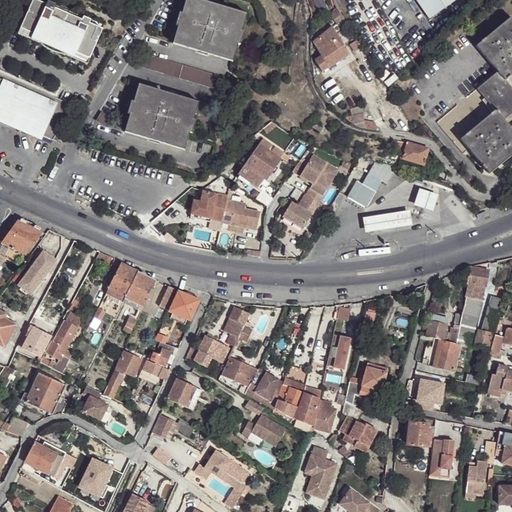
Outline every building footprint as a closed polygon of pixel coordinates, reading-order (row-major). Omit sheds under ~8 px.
[(187,0),(182,0),(170,46),(230,63),(242,15),(187,0)] [(459,0),(414,0),(429,21),(459,0)] [(28,3),(15,33),(84,64),(97,34),(84,28),(85,24),(78,21),(78,22),(77,25),(49,12),(50,10),(50,9),(42,5),(41,8),(28,3)] [(338,6),(330,13),(338,23),(345,18),(338,6)] [(78,22),(50,10),(49,12),(77,25),(78,22)] [(511,77),(511,18),(476,46),(498,73),(506,82),(508,80),(511,77)] [(342,29),(338,23),(332,27),(336,33),(342,29)] [(332,27),(312,43),(321,57),(314,61),(320,71),(349,55),(336,33),(332,27)] [(84,64),(15,33),(12,39),(82,69),(84,64)] [(356,42),(350,46),(353,52),(360,48),(356,42)] [(141,57),(137,70),(216,91),(219,79),(141,57)] [(511,90),(506,82),(498,73),(477,90),(485,99),(495,112),(503,122),(511,114),(511,90)] [(0,120),(33,135),(51,143),(58,132),(64,118),(67,106),(0,75),(0,120)] [(135,87),(122,135),(183,150),(194,102),(135,87)] [(485,99),(477,90),(437,122),(463,155),(468,151),(460,140),(492,114),(483,102),(485,99)] [(495,112),(485,99),(483,102),(492,114),(495,112)] [(349,110),(351,117),(361,114),(359,107),(349,110)] [(460,140),(468,151),(488,176),(511,156),(511,132),(503,122),(495,112),(492,114),(460,140)] [(355,127),(364,123),(361,114),(351,117),(345,119),(355,127)] [(98,116),(93,125),(103,129),(107,120),(98,116)] [(281,134),(283,131),(284,130),(275,125),(272,128),(281,134)] [(263,139),(258,145),(278,160),(282,154),(263,139)] [(407,144),(396,141),(388,154),(402,159),(407,144)] [(423,166),(428,150),(407,144),(402,159),(402,160),(423,166)] [(258,145),(238,173),(244,177),(250,182),(258,187),(264,178),(265,179),(278,160),(258,145)] [(306,180),(313,185),(314,185),(315,183),(327,190),(338,170),(312,155),(308,161),(299,177),(306,180)] [(291,171),(299,177),(308,161),(301,157),(291,171)] [(396,168),(376,162),(362,185),(357,183),(348,199),(364,207),(373,191),(381,196),(393,175),(404,180),(408,173),(396,169),(396,168)] [(311,187),(310,189),(323,196),(327,190),(315,183),(314,185),(313,185),(311,187)] [(323,196),(310,189),(306,195),(305,195),(298,208),(295,206),(290,212),(287,210),(282,218),(303,230),(323,196)] [(439,195),(420,189),(417,198),(414,206),(434,213),(436,204),(439,195)] [(201,193),(199,204),(192,203),(189,220),(205,223),(206,219),(210,220),(222,222),(221,224),(229,226),(243,228),(255,231),(259,212),(243,209),(244,205),(226,201),(226,198),(201,193)] [(363,218),(366,233),(399,228),(412,225),(410,210),(396,213),(363,218)] [(42,232),(18,220),(2,242),(23,253),(26,254),(42,232)] [(2,242),(0,244),(0,255),(2,257),(4,258),(17,265),(23,253),(2,242)] [(43,250),(18,284),(31,293),(56,259),(43,250)] [(112,258),(99,251),(99,252),(96,259),(109,265),(112,258)] [(137,273),(120,265),(105,293),(107,295),(102,304),(108,307),(111,303),(117,306),(119,301),(123,303),(126,298),(137,273)] [(489,271),(470,268),(466,284),(482,286),(485,287),(489,271)] [(157,282),(137,273),(126,298),(145,307),(157,282)] [(169,312),(179,291),(169,288),(159,308),(169,312)] [(481,291),(465,288),(464,297),(481,300),(483,293),(480,292),(481,291)] [(200,300),(179,291),(169,312),(173,314),(187,320),(191,322),(200,300)] [(481,300),(464,297),(461,315),(458,331),(456,345),(471,349),(475,329),(480,303),(481,300)] [(483,331),(493,334),(495,334),(500,321),(500,317),(502,314),(505,300),(493,297),(483,331)] [(126,298),(123,303),(142,312),(145,307),(126,298)] [(79,304),(75,301),(68,312),(73,315),(79,304)] [(243,325),(248,313),(234,307),(222,331),(230,334),(238,337),(241,329),(243,325)] [(103,311),(97,308),(92,317),(99,320),(103,311)] [(348,310),(338,308),(335,320),(345,323),(348,310)] [(373,315),(365,313),(362,326),(370,328),(373,315)] [(187,320),(173,314),(170,320),(184,326),(187,320)] [(443,342),(444,338),(448,321),(431,316),(425,338),(443,342)] [(68,317),(64,323),(77,329),(79,323),(68,317)] [(134,330),(138,322),(131,318),(127,327),(134,330)] [(3,321),(0,319),(0,346),(3,349),(17,326),(4,319),(3,321)] [(64,323),(54,343),(66,350),(77,329),(64,323)] [(251,328),(243,325),(241,329),(238,337),(246,340),(251,328)] [(51,335),(33,326),(30,332),(39,337),(47,342),(51,335)] [(456,345),(458,331),(453,330),(451,329),(448,345),(456,346),(456,345)] [(479,330),(474,350),(488,354),(493,334),(483,331),(479,330)] [(18,346),(18,347),(19,347),(24,350),(34,355),(40,357),(44,349),(35,344),(39,337),(30,332),(26,339),(22,338),(18,346)] [(168,337),(160,333),(156,340),(162,342),(165,343),(168,337)] [(238,337),(230,334),(226,342),(234,346),(238,337)] [(495,334),(490,354),(498,356),(500,350),(503,336),(495,334)] [(230,354),(233,348),(206,336),(193,362),(204,367),(210,356),(226,363),(227,359),(228,358),(230,354)] [(349,340),(332,336),(325,367),(343,371),(349,340)] [(47,342),(39,337),(35,344),(44,349),(47,342)] [(176,348),(165,343),(162,342),(159,348),(163,350),(171,353),(173,354),(176,348)] [(460,348),(456,346),(448,345),(434,342),(428,366),(453,373),(460,348)] [(45,353),(61,360),(66,350),(54,343),(51,343),(45,353)] [(145,354),(127,346),(123,353),(142,361),(145,354)] [(191,346),(185,359),(189,362),(196,348),(191,346)] [(57,364),(54,371),(62,374),(73,353),(66,350),(61,360),(59,364),(57,364)] [(160,356),(154,354),(152,360),(156,362),(165,365),(171,353),(163,350),(160,356)] [(511,353),(500,350),(498,356),(511,359),(511,353)] [(123,353),(108,386),(115,389),(117,390),(126,374),(135,377),(142,361),(123,353)] [(168,367),(173,354),(171,353),(165,365),(168,367)] [(42,359),(40,364),(49,368),(53,361),(43,357),(42,359)] [(224,366),(220,376),(244,385),(248,387),(249,385),(252,379),(258,369),(243,363),(237,361),(228,358),(227,359),(226,363),(224,366)] [(147,361),(142,371),(164,381),(169,372),(151,362),(147,361)] [(367,365),(366,368),(386,373),(387,369),(367,365)] [(489,391),(501,395),(502,391),(511,393),(511,372),(509,372),(510,368),(499,365),(497,376),(492,376),(489,391)] [(276,384),(272,390),(267,387),(273,377),(258,368),(258,369),(252,379),(249,385),(248,387),(245,393),(268,407),(272,399),(273,397),(277,398),(281,386),(276,384)] [(366,368),(363,382),(359,395),(373,398),(374,396),(380,397),(383,385),(386,376),(386,373),(366,368)] [(22,400),(52,413),(55,406),(59,398),(65,384),(39,372),(28,395),(25,393),(22,400)] [(464,384),(467,375),(455,373),(453,382),(464,384)] [(467,375),(464,384),(479,388),(482,379),(467,375)] [(392,377),(386,376),(383,385),(390,387),(392,377)] [(278,380),(273,377),(267,387),(272,390),(276,384),(278,380)] [(277,398),(273,408),(292,419),(313,425),(316,413),(319,399),(307,394),(309,387),(284,378),(281,386),(277,398)] [(176,379),(167,399),(193,411),(201,391),(176,379)] [(363,382),(349,379),(344,404),(353,408),(356,398),(359,398),(359,395),(363,382)] [(421,381),(416,409),(432,412),(436,383),(421,381)] [(240,388),(238,391),(243,395),(245,393),(248,387),(244,385),(242,389),(240,388)] [(100,393),(86,386),(82,394),(89,397),(82,412),(100,421),(108,406),(96,400),(100,393)] [(108,386),(103,395),(110,398),(113,399),(117,390),(115,389),(108,386)] [(321,391),(309,387),(307,394),(319,399),(321,391)] [(500,400),(501,395),(489,391),(487,397),(500,400)] [(59,398),(55,406),(63,410),(67,402),(59,398)] [(331,404),(319,399),(316,413),(313,425),(312,430),(330,434),(335,415),(336,410),(330,408),(331,404)] [(364,448),(375,427),(366,423),(365,425),(358,421),(362,413),(353,408),(344,404),(342,413),(347,415),(340,431),(346,434),(344,439),(351,443),(354,438),(357,440),(356,443),(364,448)] [(159,415),(152,432),(170,440),(175,427),(177,424),(159,415)] [(247,438),(251,433),(275,447),(286,430),(261,415),(255,425),(248,421),(241,434),(247,438)] [(9,425),(6,432),(22,438),(25,430),(32,425),(12,417),(9,425)] [(180,419),(177,424),(175,427),(189,436),(194,428),(180,419)] [(0,421),(0,429),(6,432),(9,425),(0,421)] [(429,425),(410,423),(406,444),(426,447),(429,427),(429,425)] [(378,429),(375,427),(364,448),(356,443),(354,446),(366,452),(378,429)] [(434,428),(429,427),(426,447),(432,448),(434,428)] [(511,436),(500,434),(497,452),(504,453),(502,466),(511,467),(511,436)] [(70,457),(58,451),(44,444),(42,447),(34,444),(24,463),(58,480),(70,457)] [(483,459),(492,460),(494,446),(484,445),(483,459)] [(443,451),(432,450),(428,481),(440,482),(441,473),(449,474),(452,447),(444,446),(443,451)] [(317,476),(310,496),(324,501),(337,465),(325,461),(328,453),(314,448),(305,472),(317,476)] [(153,457),(166,467),(171,459),(158,449),(153,457)] [(211,474),(216,477),(220,471),(225,475),(236,482),(244,470),(216,451),(205,468),(199,465),(194,473),(206,481),(211,474)] [(292,467),(295,469),(301,456),(298,455),(292,467)] [(101,483),(108,468),(98,464),(91,477),(101,483)] [(116,490),(122,475),(108,468),(101,483),(116,490)] [(475,470),(467,469),(464,501),(481,503),(484,471),(475,470)] [(249,474),(244,470),(236,482),(241,485),(249,474)] [(220,471),(216,477),(221,481),(225,475),(220,471)] [(305,494),(310,496),(317,476),(305,472),(304,474),(312,477),(305,494)] [(441,473),(440,482),(448,483),(449,474),(441,473)] [(511,489),(499,489),(499,507),(511,507),(511,489)] [(237,490),(227,505),(232,508),(242,493),(237,490)] [(349,490),(337,506),(345,511),(376,511),(377,511),(349,490)] [(122,511),(143,511),(146,505),(147,503),(131,495),(122,511)] [(58,499),(50,511),(70,511),(73,507),(58,499)]
